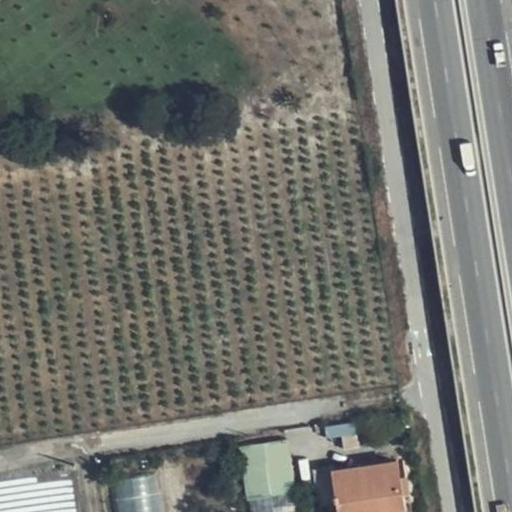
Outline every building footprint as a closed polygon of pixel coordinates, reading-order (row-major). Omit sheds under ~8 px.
[(389,427),(400,424),(398,413),(387,416),(389,427)] [(299,511),(293,437),(246,441),(252,511),(299,511)] [(341,511),(388,511),(405,509),(400,476),(398,461),(335,471),(341,511)] [(333,466),(319,467),(322,489),(336,487),(333,466)] [(116,478),(120,511),(167,511),(162,471),(116,478)] [(412,511),(407,475),(400,476),(405,509),(388,511),(412,511)]
